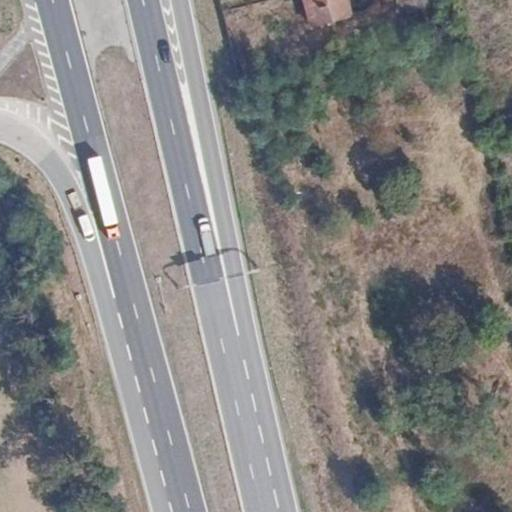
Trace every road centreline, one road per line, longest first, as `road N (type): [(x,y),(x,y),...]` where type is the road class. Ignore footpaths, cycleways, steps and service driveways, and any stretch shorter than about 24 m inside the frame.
road 1 (primary): [(53,0),(190,511)]
road 2 (primary): [(261,511),(142,0)]
road 3 (primary): [(271,511),(176,0)]
road 4 (primary): [(0,128),(25,139),(67,185),(163,511)]
